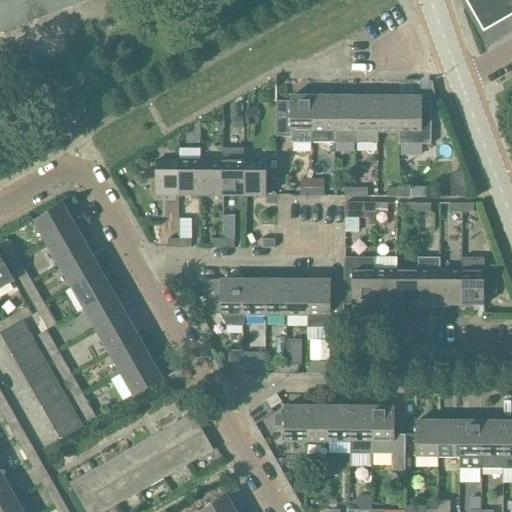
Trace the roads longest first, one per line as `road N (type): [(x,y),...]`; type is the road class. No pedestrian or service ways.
road 1 (residential): [(278,511),(99,188),(70,170),(0,204)]
road 2 (residential): [(462,83),(511,223)]
